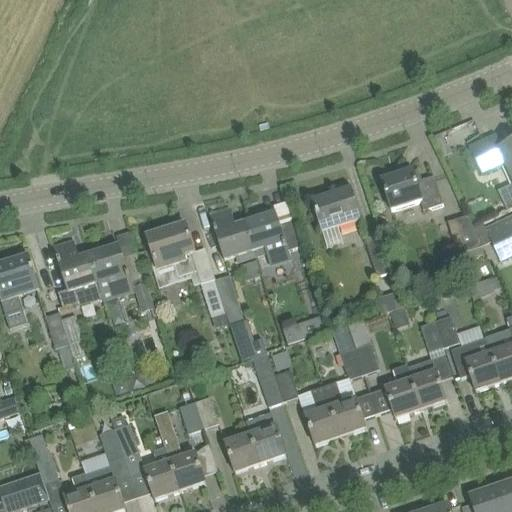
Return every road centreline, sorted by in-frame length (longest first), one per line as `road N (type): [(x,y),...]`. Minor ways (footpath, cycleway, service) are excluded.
road 1 (unclassified): [(0,207),(355,134),(511,69)]
road 2 (residential): [(275,511),(511,430)]
